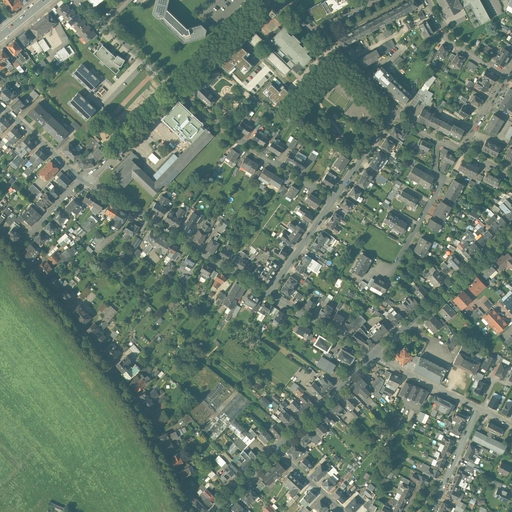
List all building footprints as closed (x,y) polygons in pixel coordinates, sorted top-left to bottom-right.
[(10,0),(3,0),(11,12),(12,12),(13,12),(23,4),(19,0),(13,0),(11,2),(10,0)] [(155,0),(152,13),(183,43),(204,37),(206,30),(201,25),(187,29),(166,9),(168,0),(155,0)] [(326,0),(322,3),(321,2),(307,10),(311,16),(313,15),(316,20),(327,13),(327,14),(330,12),(331,13),(352,0),(326,0)] [(414,0),(410,0),(408,1),(412,10),(418,7),(414,0)] [(436,0),(443,12),(441,13),(443,17),(445,16),(447,18),(461,10),(460,8),(463,7),(458,0),(436,0)] [(479,0),(458,0),(463,7),(469,4),(481,25),(490,20),(479,0)] [(408,1),(402,5),(406,13),(412,10),(408,1)] [(63,3),(56,9),(58,11),(57,12),(61,16),(62,14),(66,10),(64,8),(68,5),(66,3),(65,4),(63,3)] [(402,5),(387,12),(392,21),(406,13),(402,5)] [(66,10),(62,14),(64,16),(63,17),(66,21),(68,19),(72,15),(70,13),(74,10),(72,8),(70,10),(69,8),(66,10)] [(387,12),(381,16),(386,24),(392,21),(387,12)] [(57,23),(49,13),(43,18),(43,17),(39,20),(43,25),(43,24),(47,30),(53,25),(54,26),(57,23)] [(72,15),(68,19),(69,21),(68,22),(72,26),(73,24),(77,20),(75,18),(79,15),(78,13),(76,15),(74,13),(72,15)] [(381,16),(374,19),(379,28),(386,24),(381,16)] [(77,20),(73,24),(75,26),(73,27),(77,31),(78,30),(83,25),(81,24),(85,20),(83,18),(82,20),(80,18),(77,20)] [(374,19),(367,23),(372,32),(379,28),(374,19)] [(39,20),(36,23),(30,28),(38,38),(42,35),(41,34),(47,30),(43,24),(43,25),(39,20)] [(427,21),(419,25),(423,31),(430,27),(427,21)] [(367,23),(360,27),(365,35),(372,32),(367,23)] [(83,25),(78,30),(80,32),(78,33),(82,37),(83,36),(88,31),(86,29),(89,26),(88,24),(86,25),(85,24),(83,25)] [(309,50),(284,25),(280,29),(278,27),(271,34),(273,37),(270,40),(270,41),(274,45),(290,60),(295,64),(291,68),(292,69),(297,73),(303,66),(311,57),(306,53),(309,50)] [(360,27),(353,31),(358,39),(365,35),(360,27)] [(430,27),(423,31),(426,37),(434,33),(430,27)] [(88,31),(83,36),(84,38),(83,39),(87,42),(92,37),(90,35),(94,32),(92,30),(91,31),(89,30),(89,29),(88,31)] [(26,31),(18,37),(25,45),(32,39),(26,31)] [(353,31),(346,35),(351,43),(358,39),(353,31)] [(274,45),(270,41),(267,44),(255,33),(248,41),(256,48),(261,42),(269,49),(263,55),(285,76),(292,69),(291,68),(295,64),(290,60),(287,63),(271,48),(274,45)] [(346,35),(338,39),(343,49),(349,46),(348,44),(351,43),(346,35)] [(45,52),(50,48),(44,38),(38,42),(45,52)] [(15,40),(7,46),(14,55),(17,53),(20,57),(18,59),(21,64),(30,57),(26,52),(22,55),(19,51),(22,49),(15,40)] [(511,48),(511,45),(503,40),(501,43),(505,46),(504,48),(510,52),(511,48)] [(239,43),(218,64),(230,75),(236,68),(242,74),(244,72),(246,74),(252,67),(250,66),(252,64),(246,58),(249,56),(247,54),(249,52),(239,43)] [(387,43),(382,45),(387,54),(391,50),(387,43)] [(450,49),(442,44),(437,53),(444,58),(450,49)] [(54,56),(59,63),(75,53),(69,45),(65,48),(64,47),(56,52),(57,54),(54,56)] [(116,57),(109,51),(103,45),(98,50),(97,49),(93,54),(116,74),(120,70),(118,69),(120,66),(121,67),(125,60),(117,55),(116,57)] [(510,52),(504,48),(496,61),(503,66),(511,53),(510,52)] [(9,57),(3,49),(0,51),(0,59),(3,62),(9,57)] [(376,50),(359,59),(363,67),(378,59),(376,56),(379,54),(376,50)] [(461,56),(457,54),(456,56),(453,61),(451,63),(459,68),(465,59),(464,58),(465,57),(461,55),(461,56)] [(399,56),(393,62),(397,66),(403,60),(399,56)] [(10,70),(15,67),(9,59),(5,62),(10,70)] [(43,60),(37,65),(40,70),(47,65),(43,60)] [(466,66),(475,71),(478,66),(470,61),(466,66)] [(82,64),(75,71),(74,71),(74,72),(73,73),(75,75),(73,76),(74,76),(88,90),(90,89),(91,91),(93,89),(100,81),(82,64)] [(388,73),(382,67),(381,66),(372,77),(378,83),(379,82),(380,83),(379,84),(383,88),(384,88),(390,82),(390,81),(393,78),(393,77),(393,78),(389,74),(388,74),(387,73),(388,73)] [(213,67),(190,90),(196,97),(197,96),(209,107),(216,100),(205,88),(220,74),(213,67)] [(483,78),(490,82),(492,84),(496,77),(486,71),(482,77),(483,78)] [(433,76),(426,85),(429,88),(436,78),(433,76)] [(403,87),(393,78),(390,81),(390,82),(384,88),(385,89),(385,90),(393,97),(403,87)] [(490,82),(483,78),(479,84),(478,83),(476,87),(484,92),(490,82)] [(271,82),(263,90),(265,92),(263,94),(271,101),(273,99),(275,101),(273,103),(276,106),(278,105),(280,106),(290,96),(288,94),(290,92),(283,85),(278,89),(271,82)] [(6,83),(0,89),(0,94),(3,98),(10,91),(7,88),(9,86),(6,83)] [(101,97),(107,91),(102,87),(96,94),(101,97)] [(412,95),(403,87),(393,97),(402,106),(404,105),(404,106),(408,101),(412,95)] [(433,94),(426,90),(424,92),(420,89),(415,96),(420,99),(418,101),(426,106),(433,94)] [(39,95),(34,90),(30,95),(34,99),(39,95)] [(10,91),(3,98),(6,100),(5,101),(7,103),(8,102),(8,103),(17,94),(14,91),(12,93),(10,91)] [(78,93),(71,100),(70,100),(71,100),(69,102),(71,103),(70,105),(85,119),(84,119),(85,119),(86,118),(87,119),(89,118),(96,110),(78,93)] [(482,100),(473,95),(472,97),(473,98),(470,102),(478,107),(482,100)] [(415,96),(407,109),(411,112),(418,101),(420,99),(415,96)] [(511,103),(511,102),(504,98),(498,107),(507,112),(510,107),(511,103)] [(23,103),(19,99),(14,104),(12,107),(18,113),(20,110),(22,111),(25,108),(24,107),(29,101),(27,99),(24,102),(23,103)] [(52,117),(38,103),(29,113),(43,127),(52,117)] [(176,104),(169,112),(174,116),(179,110),(181,109),(176,104)] [(464,107),(463,106),(459,113),(466,117),(470,110),(464,107)] [(423,109),(417,120),(428,126),(428,124),(433,116),(434,114),(423,109)] [(179,110),(174,116),(173,117),(175,119),(182,113),(179,110)] [(202,132),(182,113),(175,119),(196,139),(202,132)] [(493,115),(484,130),(493,135),(496,130),(497,131),(501,126),(499,125),(502,120),(493,115)] [(60,123),(53,116),(52,117),(43,127),(50,134),(60,123)] [(442,121),(433,116),(428,124),(438,129),(442,121)] [(7,119),(0,126),(0,132),(1,134),(11,123),(7,119)] [(81,127),(74,120),(70,125),(76,131),(81,127)] [(242,121),(237,128),(242,132),(248,123),(245,122),(245,123),(242,121)] [(452,126),(442,121),(438,129),(448,134),(449,133),(452,126)] [(60,123),(50,134),(59,142),(69,132),(60,123)] [(248,123),(242,132),(247,135),(252,126),(248,123)] [(464,130),(453,124),(452,126),(449,133),(459,138),(464,130)] [(14,126),(2,139),(5,142),(7,140),(8,141),(19,130),(14,126)] [(401,132),(395,127),(394,127),(393,127),(391,130),(392,130),(390,134),(391,135),(396,139),(397,138),(398,136),(402,139),(406,132),(403,130),(401,132)] [(174,154),(157,171),(155,174),(153,175),(153,176),(150,178),(141,169),(133,177),(153,196),(161,188),(160,187),(163,184),(165,186),(213,135),(210,132),(210,131),(209,130),(208,130),(206,128),(202,132),(196,139),(178,158),(174,154)] [(19,130),(8,141),(11,143),(12,145),(23,134),(19,130)] [(259,133),(257,132),(252,139),(258,142),(263,133),(260,131),(259,133)] [(263,133),(258,142),(263,146),(268,138),(266,137),(267,136),(263,133)] [(396,139),(391,135),(390,138),(399,144),(401,141),(397,138),(396,139)] [(26,137),(18,146),(19,147),(17,149),(18,150),(16,152),(18,154),(31,141),(26,137)] [(94,139),(86,147),(89,150),(94,144),(97,142),(94,139)] [(274,139),(268,149),(273,152),(278,145),(275,143),(276,140),(274,139)] [(389,141),(386,139),(385,140),(381,146),(385,150),(389,152),(391,149),(392,149),(394,146),(393,145),(393,144),(391,143),(389,141)] [(431,145),(422,140),(418,147),(416,146),(413,152),(417,154),(418,152),(423,154),(425,151),(427,152),(431,145)] [(500,148),(486,140),(481,149),(496,156),(500,148)] [(31,141),(18,154),(21,157),(23,155),(24,155),(27,151),(28,152),(35,145),(31,141)] [(105,149),(97,142),(94,144),(98,148),(99,148),(103,152),(105,149)] [(69,143),(62,150),(66,153),(69,155),(75,148),(69,143)] [(278,145),(273,152),(279,156),(283,148),(278,145)] [(75,148),(69,155),(71,158),(74,161),(81,154),(75,148)] [(103,152),(99,148),(98,148),(93,154),(98,159),(99,160),(105,154),(103,152)] [(42,153),(38,149),(32,155),(33,156),(29,160),(29,161),(32,163),(42,153)] [(239,154),(232,149),(226,157),(233,162),(239,154)] [(290,152),(286,160),(294,165),(299,158),(294,155),(296,152),(295,151),(293,149),(292,150),(290,152)] [(318,154),(313,151),(308,158),(314,162),(318,154)] [(91,152),(85,158),(85,159),(82,159),(83,162),(81,162),(79,165),(83,169),(94,167),(93,162),(95,163),(98,159),(93,154),(91,152)] [(132,152),(114,171),(117,175),(115,178),(124,187),(133,177),(141,169),(140,167),(144,163),(132,152)] [(384,155),(381,153),(378,152),(377,155),(376,154),(373,158),(382,164),(386,157),(384,156),(384,155)] [(42,153),(32,163),(35,167),(39,163),(40,163),(47,157),(42,153)] [(453,156),(447,153),(443,160),(445,161),(442,169),(447,171),(450,164),(452,165),(456,157),(453,156)] [(341,154),(334,165),(341,170),(349,159),(342,155),(341,154)] [(246,157),(240,166),(247,170),(253,161),(246,157)] [(26,158),(24,160),(21,164),(23,166),(29,161),(29,160),(26,158)] [(304,161),(299,158),(294,165),(302,170),(307,163),(304,161)] [(382,164),(373,158),(371,161),(372,162),(370,165),(372,166),(375,169),(378,170),(380,167),(382,168),(383,168),(384,165),(382,164)] [(463,160),(458,169),(466,173),(471,164),(463,160)] [(253,161),(247,170),(253,174),(259,165),(253,161)] [(50,162),(40,172),(40,173),(47,180),(48,180),(58,169),(58,168),(55,166),(54,165),(54,164),(51,162),(50,162)] [(30,166),(24,172),(27,176),(35,167),(32,163),(30,166)] [(479,168),(471,164),(466,173),(474,177),(479,168)] [(419,170),(414,167),(408,176),(413,179),(419,170)] [(274,174),(264,168),(260,176),(269,182),(274,174)] [(368,171),(366,169),(361,176),(369,181),(373,175),(371,173),(372,172),(369,170),(368,171)] [(424,173),(419,170),(413,179),(418,182),(424,173)] [(500,179),(487,172),(483,180),(496,186),(499,181),(500,179)] [(71,181),(63,173),(62,173),(59,177),(56,180),(64,188),(71,181)] [(433,178),(424,173),(418,182),(427,187),(428,188),(430,184),(433,178)] [(283,181),(274,174),(269,182),(278,188),(283,181)] [(330,176),(326,174),(321,183),(331,189),(336,180),(335,179),(330,176)] [(369,181),(361,176),(356,183),(358,185),(358,186),(360,188),(361,187),(364,188),(369,181)] [(463,185),(454,180),(449,188),(459,193),(463,185)] [(61,192),(52,184),(50,186),(50,187),(52,188),(49,191),(56,197),(61,192)] [(299,190),(292,186),(286,195),(293,199),(299,190)] [(361,192),(353,187),(349,195),(357,200),(359,197),(358,196),(361,192)] [(449,188),(445,195),(452,199),(454,201),(457,197),(456,196),(458,193),(449,188)] [(411,195),(402,191),(400,195),(401,195),(399,199),(406,203),(411,195)] [(53,200),(46,193),(43,196),(44,197),(42,199),(48,205),(50,203),(51,203),(53,200)] [(88,193),(83,201),(90,205),(91,204),(97,198),(88,193)] [(316,198),(310,194),(305,201),(316,209),(321,201),(317,198),(316,198)] [(417,199),(411,195),(406,203),(409,205),(410,204),(413,206),(415,203),(417,199)] [(162,196),(157,203),(161,205),(165,198),(162,196)] [(97,198),(91,204),(93,206),(91,209),(92,210),(92,212),(94,213),(96,214),(97,213),(98,214),(100,211),(102,211),(104,207),(103,206),(106,201),(102,199),(101,201),(97,198)] [(169,200),(165,198),(161,205),(164,208),(169,200)] [(48,205),(42,199),(40,201),(39,201),(37,203),(44,210),(47,207),(46,207),(48,205)] [(355,205),(346,199),(341,206),(348,211),(351,206),(353,207),(355,205)] [(511,207),(510,205),(511,205),(506,199),(502,202),(503,203),(511,212),(511,207)] [(82,209),(73,200),(65,208),(66,209),(70,212),(72,210),(77,215),(82,209)] [(451,207),(441,201),(439,205),(437,207),(438,208),(434,214),(444,219),(451,207)] [(151,209),(151,210),(156,213),(161,205),(157,203),(156,202),(151,209)] [(511,212),(503,203),(499,206),(506,213),(505,214),(504,214),(504,215),(505,215),(510,220),(510,221),(510,220),(511,218),(511,212)] [(118,209),(111,204),(105,213),(113,218),(118,209)] [(164,208),(161,205),(156,213),(161,216),(166,209),(164,208)] [(41,215),(32,207),(22,217),(24,219),(31,225),(41,215)] [(313,216),(301,207),(300,209),(298,211),(304,215),(302,218),(309,222),(313,216)] [(0,225),(3,222),(2,221),(6,216),(7,217),(11,213),(7,209),(3,213),(0,216),(0,225)] [(127,215),(118,209),(113,218),(111,220),(114,222),(111,227),(117,231),(118,231),(127,215)] [(185,211),(182,209),(177,218),(180,220),(185,211)] [(66,217),(60,211),(53,218),(60,224),(66,217)] [(346,220),(335,212),(330,219),(337,223),(339,220),(344,223),(346,220)] [(94,213),(81,226),(87,232),(99,220),(95,217),(96,214),(94,213)] [(193,213),(190,218),(189,218),(187,221),(188,221),(186,224),(185,224),(189,227),(188,227),(192,230),(192,229),(197,222),(199,224),(204,216),(201,215),(200,217),(193,213)] [(393,216),(388,213),(383,221),(392,227),(397,219),(398,218),(394,215),(393,216)] [(17,218),(14,221),(18,225),(24,219),(22,217),(20,215),(17,218)] [(9,216),(5,221),(10,226),(14,221),(17,218),(14,216),(12,218),(9,216)] [(174,216),(173,216),(171,219),(170,218),(168,222),(177,228),(181,221),(180,220),(177,218),(174,216)] [(501,218),(497,221),(496,220),(497,219),(494,216),(492,218),(502,229),(507,224),(501,218)] [(492,218),(487,223),(489,225),(492,222),(494,224),(493,226),(492,225),(490,226),(496,233),(502,229),(492,218)] [(337,223),(330,219),(326,225),(327,225),(326,227),(330,230),(331,228),(334,230),(337,232),(338,233),(340,230),(334,227),(337,223)] [(400,220),(397,219),(392,227),(401,232),(403,229),(406,224),(403,222),(403,221),(400,220)] [(437,223),(431,219),(427,226),(437,232),(440,226),(441,225),(437,223)] [(207,220),(203,227),(201,226),(200,228),(201,229),(200,231),(203,232),(204,233),(210,223),(207,220)] [(56,228),(50,222),(44,228),(50,234),(56,228)] [(129,222),(124,231),(127,233),(124,238),(128,241),(131,235),(133,236),(139,227),(135,225),(129,222)] [(210,223),(204,233),(207,235),(208,236),(209,234),(207,233),(213,224),(210,223)] [(227,225),(223,223),(220,227),(218,229),(219,230),(217,232),(216,232),(214,236),(215,237),(213,240),(211,238),(204,249),(209,252),(216,241),(218,238),(220,234),(220,235),(227,225)] [(304,230),(297,225),(296,227),(290,223),(288,227),(293,230),(291,233),(298,238),(304,230)] [(15,229),(13,227),(13,228),(12,228),(8,233),(10,234),(7,237),(14,243),(21,236),(16,231),(16,230),(15,229)] [(80,236),(85,232),(81,228),(77,232),(80,236)] [(493,237),(487,231),(485,233),(480,228),(478,230),(488,241),(493,237)] [(198,230),(192,240),(196,243),(203,232),(200,231),(198,230)] [(488,241),(478,230),(476,232),(475,233),(478,236),(479,235),(481,237),(479,238),(478,237),(476,239),(483,246),(488,241)] [(159,236),(151,231),(146,239),(152,243),(152,244),(150,243),(147,247),(143,251),(146,255),(150,251),(153,246),(159,236)] [(44,236),(40,232),(34,239),(41,245),(47,238),(44,236)] [(204,233),(203,232),(196,243),(201,245),(207,235),(204,233)] [(290,235),(284,232),(280,237),(280,238),(284,241),(289,244),(289,243),(293,246),(295,244),(294,243),(298,238),(291,233),(290,235)] [(321,232),(314,241),(321,246),(328,250),(331,252),(334,249),(330,245),(329,246),(334,239),(334,238),(330,235),(328,237),(323,234),(321,232)] [(52,240),(46,234),(44,236),(47,238),(51,242),(52,240)] [(65,234),(57,241),(59,244),(63,241),(65,243),(68,240),(66,238),(68,236),(65,234)] [(100,234),(94,240),(99,245),(105,239),(100,234)] [(172,243),(159,236),(153,246),(156,248),(155,250),(161,254),(162,251),(165,254),(168,250),(172,243)] [(141,241),(136,237),(131,244),(137,247),(141,241)] [(430,242),(421,237),(417,245),(426,250),(431,243),(430,242)] [(466,238),(464,239),(463,240),(462,240),(460,241),(461,241),(462,241),(463,243),(468,249),(469,248),(468,246),(469,245),(468,244),(470,242),(466,238)] [(216,241),(209,252),(213,254),(220,244),(217,242),(216,241)] [(321,246),(314,241),(310,247),(322,255),(324,252),(319,249),(321,246)] [(462,244),(460,242),(457,245),(461,250),(463,248),(464,249),(464,248),(466,250),(468,249),(463,243),(462,244)] [(178,247),(172,243),(168,250),(170,251),(173,253),(175,251),(178,247)] [(479,249),(474,243),(469,248),(468,249),(474,255),(479,249)] [(35,248),(31,244),(22,254),(30,261),(38,252),(39,251),(35,248)] [(229,246),(228,245),(225,249),(223,248),(219,255),(227,260),(231,253),(229,252),(232,248),(229,246)] [(426,250),(417,245),(413,251),(422,257),(426,250)] [(75,255),(68,248),(65,250),(62,253),(59,255),(62,258),(65,262),(68,260),(72,257),(72,258),(75,255)] [(288,253),(282,249),(279,253),(274,250),(273,253),(283,260),(288,253)] [(466,250),(463,254),(468,260),(474,255),(468,249),(466,250)] [(175,251),(173,253),(171,258),(175,261),(178,256),(179,256),(181,254),(175,251)] [(55,253),(48,258),(50,260),(48,262),(47,261),(45,263),(44,262),(40,264),(41,266),(38,269),(41,272),(44,275),(52,269),(50,267),(51,266),(52,266),(56,263),(57,264),(60,262),(59,260),(62,258),(59,255),(57,252),(55,253)] [(511,257),(508,253),(504,257),(503,255),(496,261),(500,266),(503,269),(507,265),(509,268),(511,265),(511,257)] [(197,259),(189,254),(185,261),(186,262),(188,263),(193,266),(197,259)] [(362,254),(352,271),(362,276),(372,260),(362,254)] [(238,258),(235,256),(231,263),(237,266),(242,258),(239,257),(238,258)] [(462,265),(454,256),(447,261),(456,271),(462,265)] [(316,265),(304,257),(300,263),(306,267),(308,264),(313,268),(316,265)] [(244,260),(242,258),(237,266),(242,270),(246,263),(244,261),(244,260)] [(171,262),(165,269),(169,272),(175,265),(171,262)] [(279,266),(272,262),(266,269),(266,270),(273,274),(279,266)] [(213,268),(205,263),(200,271),(202,272),(208,276),(213,268)] [(306,267),(300,263),(295,269),(296,269),(295,271),(299,274),(300,272),(307,277),(309,273),(304,270),(306,267)] [(490,264),(482,271),(485,275),(486,274),(488,276),(495,270),(490,264)] [(273,274),(266,270),(266,269),(265,268),(262,272),(256,269),(252,275),(257,279),(259,277),(266,282),(268,282),(273,274)] [(218,272),(214,269),(210,276),(210,277),(213,278),(214,279),(218,272)] [(445,281),(435,270),(432,273),(431,274),(441,285),(445,281)] [(208,276),(202,272),(198,278),(200,279),(204,282),(206,279),(208,276)] [(226,277),(218,272),(214,279),(216,280),(220,283),(222,284),(226,277)] [(441,285),(431,274),(430,275),(427,278),(437,289),(441,285)] [(297,281),(290,276),(285,283),(292,288),(297,281)] [(56,277),(49,283),(54,289),(61,284),(56,277)] [(382,280),(376,277),(371,286),(377,289),(382,280)] [(484,284),(478,278),(476,278),(468,285),(468,287),(475,295),(485,286),(484,284)] [(73,287),(77,283),(73,279),(68,283),(73,287)] [(388,284),(382,280),(377,289),(383,293),(388,284)] [(367,284),(362,281),(359,286),(364,289),(367,284)] [(236,283),(227,297),(224,303),(223,303),(228,306),(232,299),(233,300),(235,296),(234,296),(240,285),(236,283)] [(292,288),(285,283),(281,290),(289,296),(294,289),(292,288)] [(430,295),(422,286),(416,283),(415,284),(413,286),(417,290),(414,292),(423,301),(430,295)] [(240,285),(234,296),(235,296),(233,300),(232,299),(228,306),(227,308),(231,310),(232,309),(235,304),(245,288),(240,285)] [(87,287),(79,295),(83,300),(92,291),(87,287)] [(68,289),(67,290),(66,290),(59,296),(65,303),(72,297),(68,292),(70,291),(68,289)] [(226,295),(221,291),(217,297),(222,300),(225,296),(226,295)] [(462,291),(453,299),(458,305),(462,309),(471,300),(462,291)] [(259,298),(251,292),(245,302),(250,305),(248,307),(248,308),(251,310),(250,311),(252,312),(255,310),(258,304),(259,304),(260,302),(258,300),(259,298)] [(303,296),(297,292),(294,296),(300,300),(303,296)] [(406,298),(404,300),(405,301),(401,305),(404,308),(403,308),(409,314),(419,305),(414,299),(411,296),(407,299),(406,298)] [(511,301),(508,298),(503,302),(505,304),(511,311),(511,310),(511,301)] [(493,305),(488,299),(483,303),(489,309),(493,305)] [(312,302),(309,300),(304,308),(311,312),(316,303),(313,300),(312,302)] [(270,304),(266,302),(259,312),(261,312),(264,315),(266,311),(269,313),(274,306),(270,304)] [(103,303),(98,309),(102,312),(107,306),(103,303)] [(91,318),(80,304),(77,307),(75,309),(72,311),(73,312),(72,312),(74,315),(75,314),(81,322),(80,322),(82,325),(83,324),(83,325),(86,322),(86,323),(89,321),(88,321),(91,318)] [(238,305),(235,304),(232,309),(231,310),(228,315),(231,317),(232,315),(232,314),(238,306),(238,305)] [(326,304),(323,309),(322,309),(319,312),(321,313),(319,316),(322,318),(330,306),(326,304)] [(451,309),(446,304),(444,306),(444,307),(444,308),(443,309),(442,309),(441,309),(441,310),(441,311),(440,312),(444,316),(444,317),(445,317),(448,320),(455,313),(451,309)] [(238,305),(238,306),(232,314),(235,316),(241,307),(238,305)] [(330,306),(322,318),(325,321),(327,317),(329,318),(331,315),(330,314),(333,308),(330,306)] [(484,314),(478,308),(473,312),(479,319),(484,314)] [(493,309),(484,318),(489,323),(495,317),(493,315),(497,311),(496,312),(493,309)] [(279,311),(277,315),(273,321),(277,323),(278,321),(282,324),(287,315),(280,310),(279,311)] [(344,318),(336,313),(330,323),(335,326),(336,325),(339,327),(339,326),(344,318)] [(403,319),(398,313),(397,314),(394,317),(399,322),(403,319)] [(495,317),(489,323),(493,328),(499,322),(497,320),(502,316),(501,316),(501,317),(498,314),(499,314),(499,313),(495,317)] [(360,314),(351,323),(348,325),(354,328),(353,329),(356,332),(363,325),(363,324),(366,321),(360,314)] [(348,325),(345,323),(348,318),(345,316),(344,318),(339,326),(349,332),(353,329),(354,328),(348,325)] [(436,319),(433,316),(425,324),(430,329),(431,328),(435,332),(442,326),(438,321),(438,322),(436,319)] [(399,322),(394,317),(390,321),(395,326),(399,322)] [(505,320),(501,324),(499,322),(493,328),(498,333),(507,324),(505,321),(506,321),(505,320)] [(381,324),(379,322),(369,331),(372,335),(371,336),(376,342),(388,330),(382,324),(381,324)] [(95,323),(87,330),(93,337),(101,331),(95,323)] [(310,330),(300,324),(295,333),(301,336),(302,335),(306,338),(309,333),(310,330)] [(369,331),(363,325),(356,332),(350,337),(370,350),(377,343),(376,342),(371,336),(372,335),(369,331)] [(105,337),(101,331),(93,337),(96,341),(95,342),(97,344),(98,343),(105,337)] [(459,337),(453,334),(446,346),(447,347),(448,346),(452,348),(452,349),(459,337)] [(333,343),(319,335),(313,344),(327,352),(333,343)] [(426,344),(420,340),(414,354),(419,357),(419,356),(420,356),(423,351),(426,344)] [(111,344),(111,343),(106,347),(107,348),(105,350),(106,351),(105,352),(108,355),(115,349),(117,347),(114,343),(113,343),(111,344)] [(463,343),(459,352),(457,355),(454,361),(453,364),(474,375),(474,374),(484,354),(477,350),(472,359),(468,356),(472,348),(463,343)] [(140,352),(134,344),(129,348),(135,356),(140,352)] [(404,347),(399,351),(398,350),(393,355),(390,359),(396,362),(398,361),(403,365),(404,364),(406,365),(406,367),(412,370),(419,357),(414,354),(412,356),(404,347)] [(115,349),(108,355),(111,358),(113,359),(115,358),(120,354),(117,351),(116,352),(115,349)] [(343,349),(337,357),(349,364),(354,356),(343,349)] [(496,359),(488,355),(484,362),(492,366),(494,363),(496,360),(496,359)] [(127,356),(116,365),(123,373),(130,367),(128,364),(131,361),(127,356)] [(420,356),(419,356),(419,357),(412,370),(439,384),(446,370),(420,356)] [(322,357),(321,357),(318,361),(317,364),(320,365),(328,370),(330,372),(332,370),(334,367),(335,365),(331,363),(331,362),(330,362),(322,357)] [(492,366),(484,362),(484,363),(483,364),(482,366),(481,368),(490,372),(492,366)] [(500,364),(495,374),(503,379),(504,377),(507,372),(509,366),(501,363),(501,362),(500,364)] [(133,368),(131,370),(130,369),(132,367),(131,366),(130,367),(123,373),(128,379),(136,373),(140,368),(135,365),(133,368)] [(316,373),(311,368),(308,372),(313,376),(313,377),(316,373)] [(137,375),(128,382),(129,383),(128,383),(130,385),(131,384),(133,387),(143,379),(145,377),(142,374),(140,376),(139,378),(137,375)] [(396,376),(391,374),(389,378),(386,383),(389,385),(388,386),(390,387),(390,385),(391,386),(396,376)] [(333,385),(323,375),(319,379),(320,380),(323,383),(329,389),(333,385)] [(143,379),(133,387),(136,392),(151,380),(148,376),(145,378),(145,379),(145,380),(144,381),(143,379)] [(402,379),(396,376),(391,386),(393,386),(392,388),(394,389),(394,387),(397,388),(402,379)] [(367,384),(361,378),(356,383),(362,389),(364,387),(367,384)] [(379,379),(372,386),(376,390),(379,393),(384,383),(379,379)] [(480,382),(479,381),(474,391),(475,391),(475,392),(478,394),(479,393),(482,395),(487,385),(480,382)] [(321,385),(320,387),(319,387),(314,382),(308,388),(312,393),(313,393),(314,395),(315,394),(319,399),(329,389),(323,383),(321,385)] [(407,397),(413,386),(406,382),(400,394),(407,398),(407,397)] [(295,383),(290,389),(294,392),(297,389),(299,387),(295,383)] [(356,383),(350,388),(356,394),(359,391),(362,389),(356,383)] [(415,400),(420,389),(413,385),(413,386),(407,397),(415,400)] [(420,389),(415,400),(422,403),(428,391),(421,388),(420,389)] [(154,389),(148,393),(148,395),(150,397),(157,392),(154,389)] [(348,402),(353,398),(355,396),(349,389),(342,396),(348,402)] [(379,393),(376,390),(372,393),(378,399),(381,396),(379,393)] [(146,391),(138,396),(141,399),(140,399),(142,402),(150,397),(148,395),(146,391)] [(241,440),(246,435),(251,441),(254,437),(257,435),(253,430),(250,433),(248,432),(248,433),(234,419),(251,402),(239,392),(216,416),(215,414),(203,426),(205,428),(204,430),(214,440),(227,427),(239,437),(236,440),(227,450),(232,455),(239,448),(242,451),(247,445),(241,440)] [(314,404),(303,394),(299,398),(304,403),(302,405),(307,410),(314,404)] [(274,401),(272,404),(270,403),(271,400),(265,395),(260,401),(274,413),(280,406),(274,401)] [(443,400),(435,396),(432,402),(437,404),(440,405),(443,400)] [(499,400),(492,396),(488,405),(496,409),(498,406),(500,400),(499,400)] [(150,397),(142,402),(147,408),(154,403),(152,399),(150,397)] [(353,398),(348,402),(346,404),(352,409),(358,403),(353,398)] [(200,400),(188,412),(190,414),(202,402),(200,400)] [(450,403),(443,400),(440,405),(438,409),(445,413),(446,411),(450,403)] [(300,407),(295,402),(291,406),(301,416),(307,410),(302,405),(300,407)] [(343,408),(336,402),(330,409),(336,415),(337,414),(338,415),(341,412),(340,411),(343,408)] [(507,402),(502,412),(510,416),(511,411),(511,405),(507,402)] [(202,403),(191,415),(193,417),(204,405),(202,403)] [(450,403),(446,411),(450,413),(454,405),(450,403)] [(205,405),(193,417),(196,419),(207,407),(205,405)] [(208,408),(196,420),(198,422),(210,410),(208,408)] [(360,414),(354,409),(350,413),(356,418),(360,414)] [(164,410),(149,418),(153,427),(169,419),(164,410)] [(210,410),(199,422),(201,424),(212,412),(210,410)] [(336,421),(327,411),(321,417),(327,423),(329,420),(333,424),(336,421)] [(425,414),(420,411),(416,419),(421,422),(424,417),(425,414)] [(192,419),(186,412),(181,417),(188,423),(192,419)] [(293,417),(289,413),(288,414),(286,412),(283,414),(293,424),(297,421),(293,417)] [(467,417),(457,412),(455,416),(454,415),(452,420),(453,421),(455,421),(457,419),(460,420),(460,419),(465,421),(467,417)] [(293,424),(283,414),(280,417),(290,428),(293,424)] [(460,419),(460,420),(457,419),(455,421),(456,422),(454,424),(462,428),(465,421),(460,419)] [(327,430),(319,422),(314,427),(317,431),(321,435),(327,430)] [(502,429),(487,422),(486,424),(487,424),(485,428),(491,431),(490,432),(489,432),(486,436),(493,439),(493,437),(494,437),(495,436),(494,436),(495,434),(493,434),(494,433),(499,435),(502,429)] [(284,433),(275,423),(269,429),(278,439),(284,433)] [(462,428),(454,424),(454,426),(451,431),(459,435),(462,428)] [(183,434),(181,428),(175,431),(176,431),(179,438),(171,442),(174,448),(176,447),(175,446),(180,444),(179,442),(182,440),(180,436),(183,434)] [(272,437),(264,429),(258,436),(265,443),(272,437)] [(315,433),(313,436),(308,430),(305,434),(310,439),(316,445),(321,440),(319,437),(315,433)] [(481,433),(476,430),(476,431),(473,430),(469,439),(477,442),(481,433)] [(176,431),(168,435),(171,441),(171,442),(179,438),(176,431)] [(167,433),(158,437),(162,445),(171,441),(168,435),(167,433)] [(486,436),(481,433),(477,442),(482,445),(486,436)] [(305,434),(300,438),(299,438),(297,440),(299,442),(300,442),(305,447),(308,444),(306,443),(310,439),(305,434)] [(454,441),(444,437),(444,436),(442,435),(440,434),(438,439),(445,443),(444,445),(451,448),(454,441)] [(171,441),(162,445),(164,449),(164,450),(164,451),(165,452),(166,452),(170,450),(174,448),(171,442),(171,441)] [(303,453),(294,444),(287,451),(294,458),(297,455),(298,457),(303,453)] [(480,449),(470,444),(467,451),(473,454),(477,456),(479,452),(481,454),(483,450),(480,448),(480,449)] [(444,445),(441,452),(441,453),(447,456),(448,457),(452,449),(451,448),(444,445)] [(254,462),(243,451),(240,454),(245,459),(245,460),(250,466),(254,462)] [(473,454),(467,451),(463,458),(473,463),(475,459),(471,457),(473,454)] [(447,456),(441,453),(441,452),(440,452),(436,460),(437,461),(438,461),(444,464),(444,463),(447,456)] [(180,453),(173,456),(174,458),(170,460),(170,461),(172,467),(174,467),(183,463),(179,455),(180,454),(180,453)] [(226,463),(221,458),(217,462),(221,467),(226,463)] [(245,460),(243,461),(240,458),(237,461),(246,470),(250,466),(245,460)] [(312,465),(305,458),(299,464),(307,470),(312,465)] [(277,460),(260,476),(269,485),(286,470),(277,460)] [(444,464),(438,461),(437,461),(436,465),(434,468),(441,472),(445,464),(444,463),(444,464)] [(511,467),(502,462),(497,471),(507,475),(511,467)] [(239,477),(231,468),(228,465),(226,463),(222,466),(224,469),(227,472),(235,481),(239,477)] [(231,463),(228,465),(231,468),(239,477),(242,474),(237,469),(238,469),(236,467),(236,468),(231,463)] [(316,469),(313,472),(311,475),(314,478),(324,467),(320,464),(316,469)] [(433,471),(429,469),(430,467),(423,464),(420,470),(431,475),(437,478),(440,471),(441,472),(434,468),(433,471)] [(191,474),(188,466),(177,471),(181,479),(191,474)] [(324,467),(314,478),(318,481),(320,478),(323,476),(323,475),(327,471),(327,470),(324,467)] [(334,467),(328,473),(331,476),(333,474),(337,470),(334,467)] [(469,474),(458,469),(455,476),(461,479),(462,476),(467,478),(469,474)] [(227,480),(224,476),(227,472),(226,471),(219,477),(224,482),(227,480)] [(297,480),(290,473),(284,479),(288,483),(285,486),(289,489),(292,486),(291,486),(297,480)] [(331,476),(328,479),(322,485),(329,491),(334,485),(336,483),(335,482),(338,479),(333,474),(331,476)] [(425,478),(417,474),(416,476),(413,474),(411,478),(425,486),(428,480),(425,478)] [(461,479),(455,476),(451,485),(457,488),(461,479)] [(304,485),(297,480),(291,486),(292,486),(294,488),(290,492),(294,496),(304,485)] [(262,482),(255,489),(259,493),(266,486),(262,482)] [(412,488),(403,483),(401,487),(405,489),(403,492),(409,495),(412,488)] [(457,488),(451,485),(448,491),(453,493),(456,494),(458,491),(456,490),(457,488)] [(367,487),(361,495),(362,496),(363,495),(368,499),(373,492),(372,491),(367,488),(367,487)] [(206,489),(206,488),(203,492),(207,497),(211,493),(210,492),(206,489)] [(511,494),(498,488),(496,492),(499,494),(497,498),(506,502),(508,498),(509,498),(509,497),(510,497),(511,494)] [(255,493),(253,491),(251,489),(245,495),(249,498),(251,496),(255,499),(258,496),(255,493)] [(338,489),(333,495),(337,499),(343,493),(341,491),(338,489)] [(343,493),(337,499),(342,503),(353,492),(350,489),(344,494),(343,493)] [(310,491),(300,501),(303,504),(307,500),(309,503),(315,496),(310,491)] [(401,491),(400,493),(402,494),(399,501),(404,504),(409,495),(403,492),(401,491)] [(453,493),(448,491),(447,494),(447,496),(456,500),(457,500),(458,497),(460,492),(458,491),(456,494),(453,493)] [(207,497),(203,492),(199,496),(203,500),(207,497)] [(195,500),(192,493),(188,496),(196,511),(203,511),(206,509),(203,505),(200,502),(201,501),(198,497),(195,500)] [(217,499),(211,493),(207,497),(213,503),(217,499)] [(249,498),(245,495),(242,498),(244,500),(244,501),(246,503),(246,502),(249,505),(255,499),(251,496),(249,498)] [(203,500),(203,501),(209,507),(213,503),(207,497),(203,500)] [(355,497),(346,507),(351,511),(353,511),(362,504),(355,497)] [(327,507),(320,500),(314,507),(311,510),(312,511),(319,511),(321,511),(323,511),(327,507)] [(399,511),(404,504),(399,501),(395,507),(394,510),(398,511),(399,511)] [(65,511),(67,509),(49,502),(47,506),(60,511),(65,511)] [(243,508),(237,502),(232,508),(235,511),(243,511),(241,510),(243,508)] [(453,507),(443,502),(439,509),(445,511),(447,509),(451,511),(453,507)]
